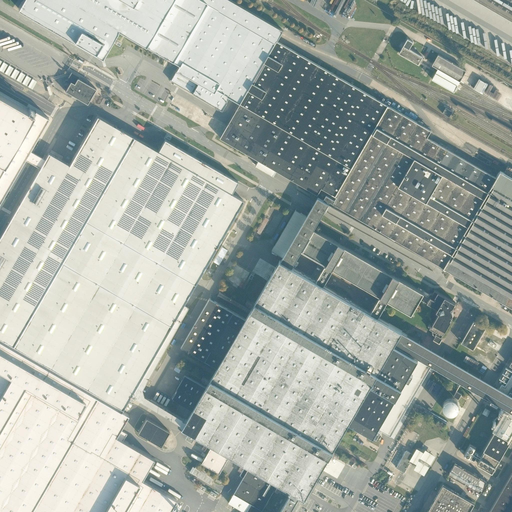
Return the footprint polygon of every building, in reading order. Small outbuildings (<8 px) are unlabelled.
[(23,0),(18,9),(104,58),(119,30),(146,45),(179,64),(176,69),(214,91),(217,88),(241,101),(278,42),(203,0),(23,0)] [(236,0),(203,0),(278,42),(280,39),(283,34),(286,29),(236,0)] [(438,14),(441,24),(472,43),(475,42),(474,40),(476,40),(472,37),(471,35),(473,32),(471,33),(470,30),(471,29),(469,28),(468,30),(465,30),(464,26),(465,25),(464,24),(462,18),(459,19),(458,15),(454,16),(448,12),(448,14),(440,10),(440,8),(436,9),(434,11),(438,14)] [(408,45),(412,39),(406,36),(403,42),(408,45)] [(395,47),(399,40),(393,37),(389,43),(395,47)] [(338,196),(390,104),(280,39),(278,42),(241,101),(236,111),(230,121),(221,137),(259,159),(256,165),(274,174),(277,170),(319,194),(322,187),(338,196)] [(420,56),(401,45),(397,53),(416,64),(420,56)] [(466,72),(440,56),(435,65),(440,69),(434,80),(454,92),(456,89),(460,83),(466,72)] [(0,59),(0,69),(32,88),(37,81),(0,59)] [(71,81),(66,91),(88,103),(96,89),(78,78),(80,75),(72,71),(67,79),(71,81)] [(488,82),(479,77),(473,88),(483,93),(488,82)] [(33,112),(0,92),(0,160),(4,163),(33,112)] [(390,104),(338,196),(336,199),(334,203),(445,268),(498,175),(430,136),(433,129),(390,104)] [(452,112),(446,108),(443,112),(449,116),(452,112)] [(35,109),(33,112),(4,163),(0,169),(0,201),(25,158),(30,149),(48,117),(35,109)] [(0,337),(96,392),(122,407),(129,395),(132,389),(243,198),(233,192),(161,150),(98,114),(72,160),(51,148),(45,158),(40,167),(0,235),(0,337)] [(167,140),(161,150),(233,192),(240,181),(167,140)] [(30,149),(25,158),(40,167),(45,158),(30,149)] [(498,175),(445,268),(444,268),(511,307),(511,175),(502,170),(500,173),(498,175)] [(306,216),(281,260),(294,267),(304,251),(316,229),(321,222),(323,218),(323,217),(326,212),(330,206),(332,203),(332,202),(334,203),(336,199),(327,194),(324,199),(319,195),(313,204),(310,209),(310,211),(308,214),(306,216)] [(269,214),(273,216),(264,232),(273,236),(285,213),(273,207),(269,214)] [(281,260),(306,216),(296,210),(271,254),(281,260)] [(261,234),(269,219),(265,217),(257,232),(261,234)] [(316,229),(304,251),(328,265),(318,281),(326,285),(335,269),(384,296),(374,313),(382,318),(391,301),(412,313),(424,292),(342,244),(316,229)] [(242,288),(255,264),(242,256),(228,280),(242,288)] [(294,267),(281,260),(246,318),(211,298),(182,347),(217,368),(206,387),(185,375),(172,398),(192,410),(187,420),(183,426),(190,430),(187,435),(193,438),(196,434),(214,444),(203,463),(220,473),(232,453),(250,464),(244,474),(247,475),(231,503),(245,511),(259,511),(278,481),(294,490),(280,511),(291,511),(301,494),(306,497),(350,421),(376,436),(380,430),(377,429),(418,357),(394,344),(402,330),(382,318),(374,313),(326,285),(318,281),(300,271),(294,267)] [(432,330),(434,331),(434,334),(437,336),(435,340),(441,344),(456,316),(454,310),(458,304),(436,292),(429,303),(440,309),(439,312),(442,314),(432,330)] [(475,349),(478,344),(487,329),(488,328),(477,321),(464,342),(475,349)] [(511,392),(489,379),(442,352),(402,330),(394,344),(434,366),(481,394),(508,408),(511,410),(511,392)] [(0,511),(25,511),(96,392),(0,337),(0,511)] [(511,401),(508,408),(481,455),(474,450),(476,447),(470,443),(464,454),(474,460),(476,456),(480,457),(477,462),(493,472),(511,439),(511,364),(511,366),(511,367),(511,401)] [(143,403),(183,426),(187,420),(147,397),(132,389),(129,395),(143,403)] [(456,390),(453,395),(459,399),(462,394),(456,390)] [(122,407),(96,392),(25,511),(172,511),(178,502),(179,499),(144,479),(156,458),(116,434),(129,411),(122,407)] [(454,414),(456,413),(457,412),(458,410),(459,408),(459,406),(459,404),(458,403),(457,401),(456,400),(454,399),(452,398),(450,399),(448,399),(447,400),(445,402),(444,403),(444,405),(444,407),(444,409),(445,411),(447,412),(448,413),(450,414),(452,414),(454,414)] [(162,446),(170,431),(147,418),(138,433),(162,446)] [(475,440),(479,430),(473,427),(469,437),(475,440)] [(407,449),(396,466),(405,471),(411,460),(416,462),(414,467),(424,473),(429,465),(419,459),(420,456),(431,462),(435,454),(425,448),(423,451),(417,447),(413,453),(407,449)] [(486,480),(455,461),(448,473),(480,491),(486,480)] [(511,511),(511,477),(491,511),(511,511)] [(467,511),(474,501),(443,482),(425,511),(467,511)]
